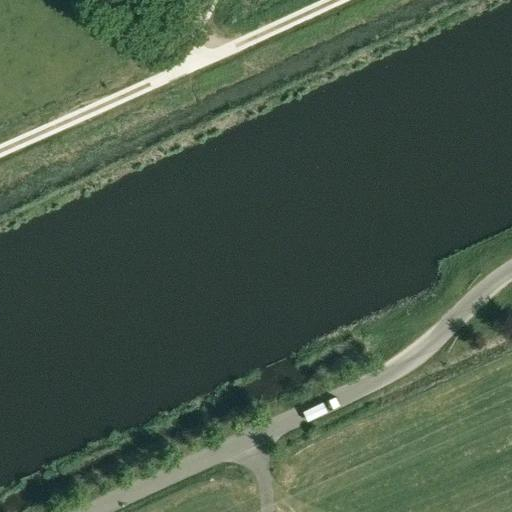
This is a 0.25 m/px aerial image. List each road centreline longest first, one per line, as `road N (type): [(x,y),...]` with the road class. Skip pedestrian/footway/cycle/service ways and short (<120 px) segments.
road 1 (track): [(0,150),(327,0)]
road 2 (unclassified): [(511,271),(384,380),(249,441)]
road 3 (unclassified): [(96,511),(249,441)]
